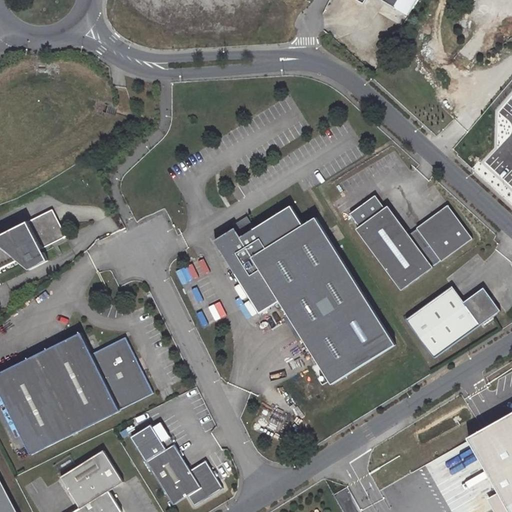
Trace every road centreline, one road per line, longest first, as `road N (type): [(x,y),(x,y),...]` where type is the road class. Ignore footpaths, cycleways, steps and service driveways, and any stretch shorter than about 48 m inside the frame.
road 1 (unclassified): [(165,75),(165,120),(114,174),(114,190),(263,495)]
road 2 (unclassified): [(511,341),(263,495)]
road 3 (unclassified): [(511,231),(348,76),(305,59)]
road 4 (unclassified): [(305,59),(139,55),(111,39),(87,9)]
road 5 (unclassified): [(165,75),(305,59)]
